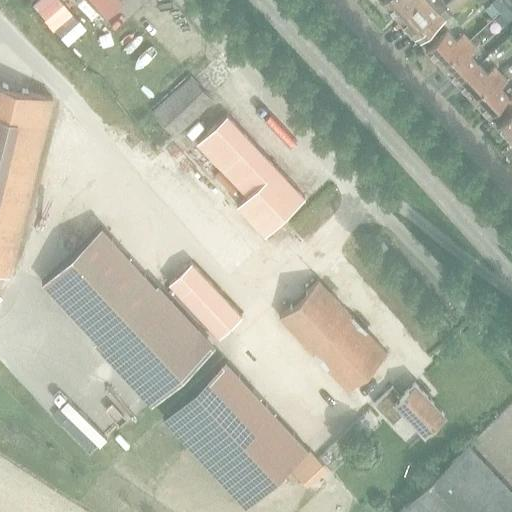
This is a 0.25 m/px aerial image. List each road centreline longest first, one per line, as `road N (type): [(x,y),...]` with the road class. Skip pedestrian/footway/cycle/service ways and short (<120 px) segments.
road 1 (unclassified): [(451,208),(261,0)]
road 2 (residential): [(334,166),(511,356)]
road 3 (residential): [(511,183),(473,141),(451,130),(339,3)]
road 4 (residential): [(334,166),(182,0)]
road 5 (residential): [(511,291),(334,166)]
